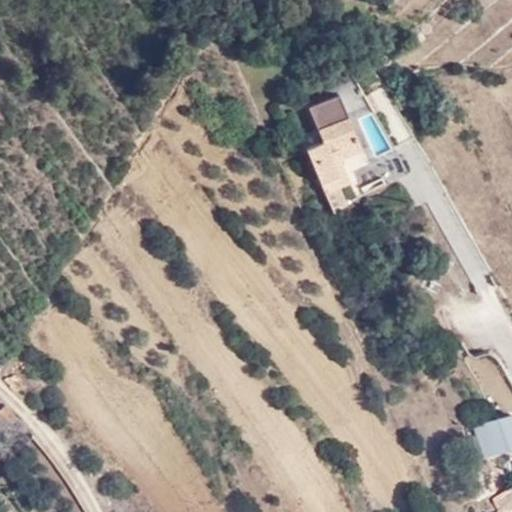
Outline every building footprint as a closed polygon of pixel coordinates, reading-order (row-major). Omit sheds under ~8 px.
[(307,147),(334,211),(347,203),(339,185),(350,180),(340,157),(335,145),(357,136),(348,115),(319,128),(323,140),(307,147)] [(362,148),(357,136),(335,145),(340,157),(362,148)] [(6,404),(0,409),(0,427),(8,438),(24,425),(6,404)] [(511,415),(511,413),(472,426),(483,455),(511,444),(511,415)] [(491,500),(497,511),(511,501),(511,489),(511,488),(491,500)]
